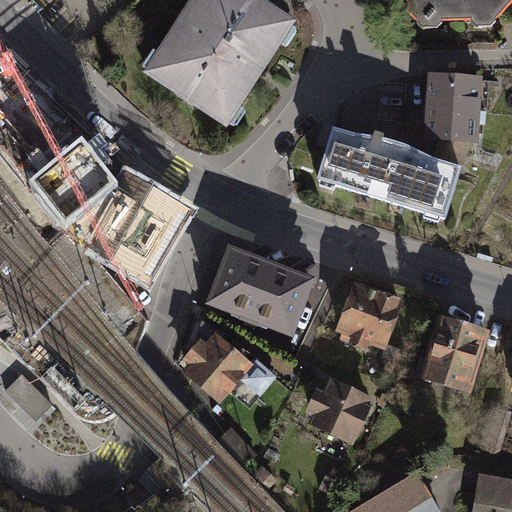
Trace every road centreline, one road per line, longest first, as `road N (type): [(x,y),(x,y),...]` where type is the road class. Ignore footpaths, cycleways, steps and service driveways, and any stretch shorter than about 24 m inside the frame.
road 1 (residential): [(221,198),(196,242),(117,457),(89,478),(52,479),(0,433)]
road 2 (residential): [(511,295),(221,198)]
road 3 (residential): [(221,198),(133,141),(0,11)]
road 4 (residential): [(221,198),(341,51)]
road 5 (residential): [(511,55),(382,58),(341,51)]
